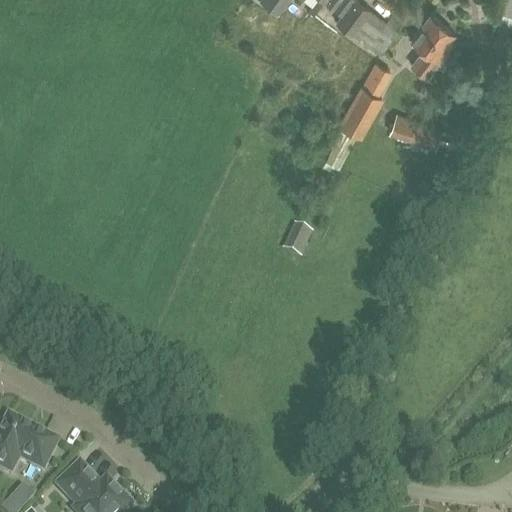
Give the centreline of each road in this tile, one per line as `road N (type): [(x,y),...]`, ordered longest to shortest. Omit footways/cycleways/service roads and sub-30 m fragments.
road 1 (unclassified): [(311,511),(346,473),(511,10)]
road 2 (residential): [(180,502),(85,418),(0,375)]
